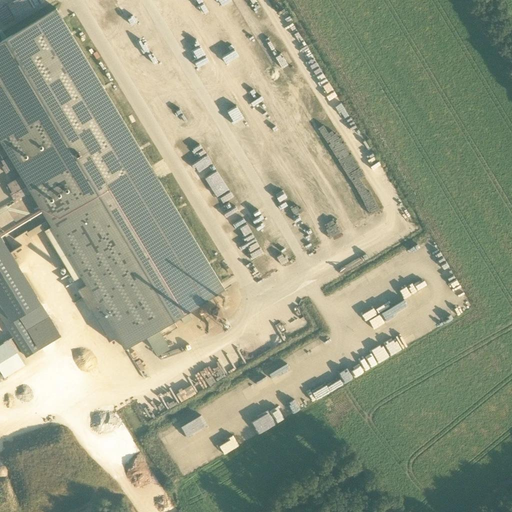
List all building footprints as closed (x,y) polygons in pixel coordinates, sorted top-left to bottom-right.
[(280,17),(289,12),(283,1),(274,6),(280,17)] [(56,9),(0,42),(0,140),(52,227),(45,231),(72,276),(79,272),(87,284),(79,289),(109,341),(117,336),(125,348),(147,335),(150,341),(159,335),(160,337),(177,327),(173,320),(224,289),(56,9)] [(167,76),(180,68),(167,48),(154,57),(156,61),(164,56),(171,66),(164,70),(167,76)] [(181,134),(191,151),(202,144),(192,127),(181,134)] [(193,174),(199,171),(203,178),(217,170),(204,146),(184,157),(193,174)] [(49,316),(0,234),(0,312),(26,356),(39,348),(27,329),(49,316)] [(424,280),(414,285),(417,290),(426,285),(424,280)] [(356,310),(364,323),(354,329),(360,341),(405,316),(391,290),(356,310)] [(209,306),(206,318),(225,322),(227,309),(209,306)] [(0,344),(0,365),(5,376),(27,365),(14,338),(0,344)] [(354,377),(375,365),(368,353),(347,365),(354,377)] [(233,389),(215,397),(220,409),(238,401),(233,389)] [(188,426),(183,418),(157,433),(162,441),(188,426)] [(236,435),(240,444),(254,437),(250,429),(236,435)] [(217,442),(224,454),(240,445),(233,433),(217,442)] [(188,459),(176,466),(183,479),(195,472),(188,459)]
